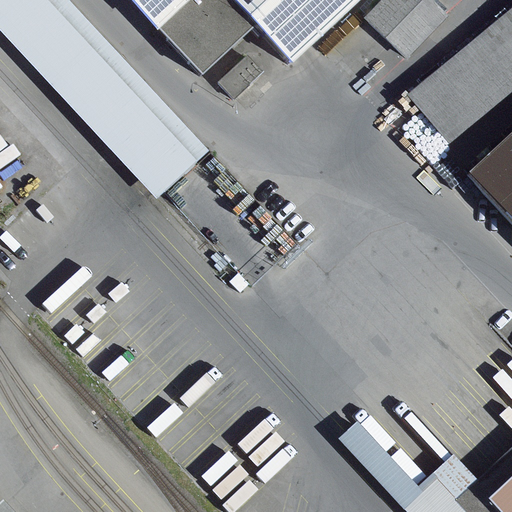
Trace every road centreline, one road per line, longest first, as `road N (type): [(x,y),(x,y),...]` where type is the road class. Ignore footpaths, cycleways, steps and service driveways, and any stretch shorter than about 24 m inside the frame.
road 1 (residential): [(94,0),(203,118),(401,166),(511,284)]
road 2 (unknown): [(344,152),(376,102),(489,0)]
road 3 (unknown): [(292,340),(323,297),(428,194)]
